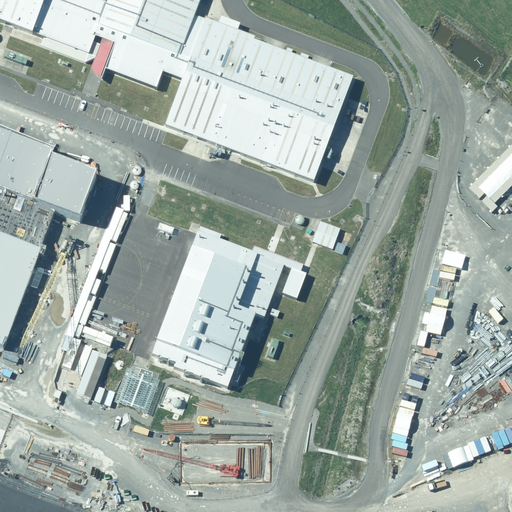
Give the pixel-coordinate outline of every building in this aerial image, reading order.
[(0,0),(0,21),(13,27),(10,35),(85,63),(94,59),(90,69),(101,81),(105,70),(156,89),(162,73),(182,80),(165,126),(315,183),(354,78),(254,41),(255,38),(195,16),(200,0),(0,0)] [(98,165),(0,129),(0,343),(4,345),(55,205),(79,214),(98,165)] [(157,222),(155,228),(172,235),(175,229),(157,222)] [(320,222),(312,243),(333,250),(340,229),(320,222)] [(222,236),(200,227),(197,234),(151,356),(174,365),(173,369),(227,390),(255,317),(263,320),(283,267),(291,270),(282,294),(297,300),(306,274),(301,272),(303,266),(253,247),(251,253),(220,241),(222,236)] [(338,243),(335,251),(343,254),(346,246),(338,243)] [(281,344),(273,341),(266,356),(274,360),(281,344)] [(127,369),(114,403),(147,415),(160,381),(127,369)]
